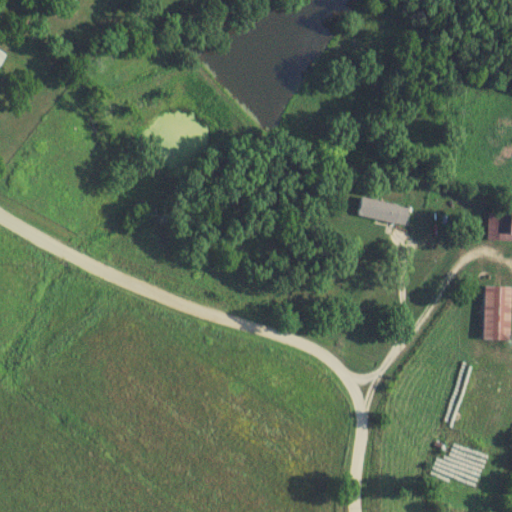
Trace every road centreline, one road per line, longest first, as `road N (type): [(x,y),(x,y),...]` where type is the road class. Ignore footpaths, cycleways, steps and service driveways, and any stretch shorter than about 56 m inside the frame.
road 1 (residential): [(358,384),(288,342),(157,298),(0,220)]
road 2 (residential): [(358,384),(413,333),(465,254)]
road 3 (residential): [(354,511),(358,384)]
